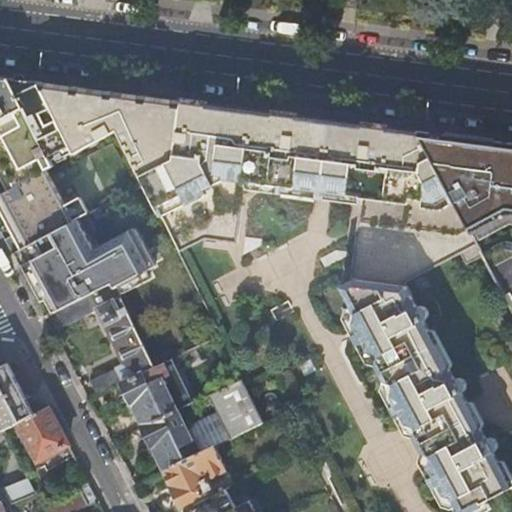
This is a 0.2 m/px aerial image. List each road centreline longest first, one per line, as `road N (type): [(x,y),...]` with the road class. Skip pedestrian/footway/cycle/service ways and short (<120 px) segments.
road 1 (secondary): [(0,26),(511,92)]
road 2 (residential): [(415,511),(309,298)]
road 3 (residential): [(20,307),(127,511)]
